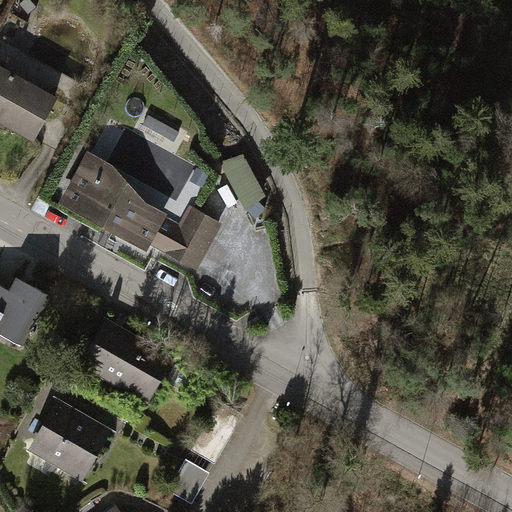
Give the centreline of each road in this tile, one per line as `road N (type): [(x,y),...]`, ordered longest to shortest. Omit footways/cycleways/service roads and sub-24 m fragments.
road 1 (residential): [(511,492),(0,214)]
road 2 (track): [(152,0),(278,163),(305,244),(291,372)]
